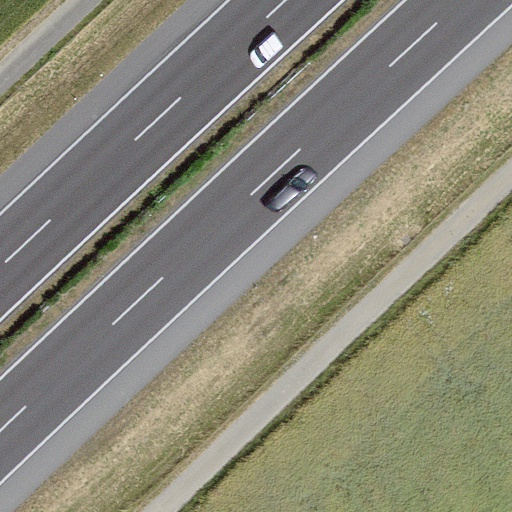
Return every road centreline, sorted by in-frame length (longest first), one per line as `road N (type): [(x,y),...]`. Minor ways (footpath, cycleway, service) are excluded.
road 1 (motorway): [(0,434),(464,0)]
road 2 (motorway): [(284,0),(0,266)]
road 3 (track): [(0,83),(90,0)]
